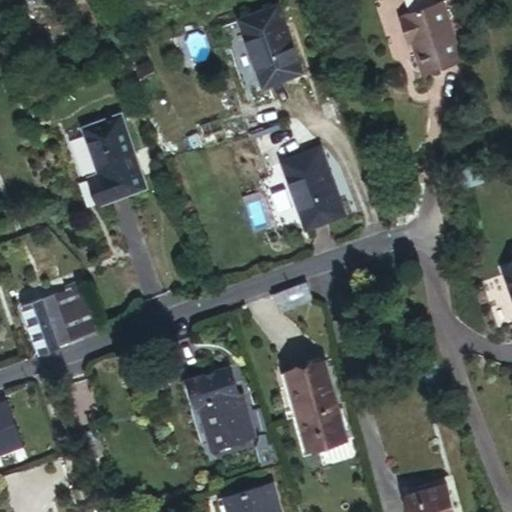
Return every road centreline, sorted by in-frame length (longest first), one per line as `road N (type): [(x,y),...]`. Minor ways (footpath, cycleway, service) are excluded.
road 1 (residential): [(390,240),(0,381)]
road 2 (unknown): [(323,264),(300,183),(267,132)]
